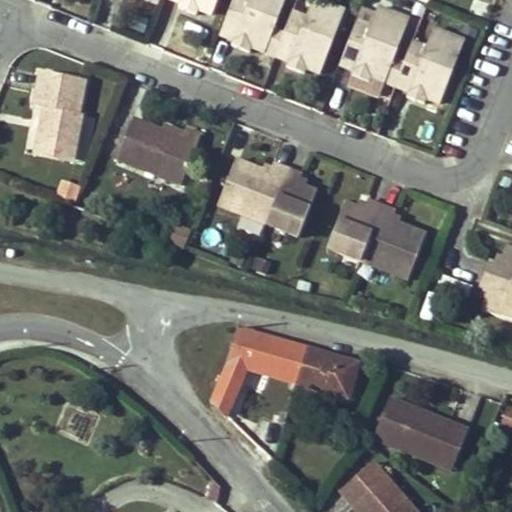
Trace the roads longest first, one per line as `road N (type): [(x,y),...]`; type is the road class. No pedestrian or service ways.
road 1 (residential): [(511,33),(463,160),(426,169),(0,5)]
road 2 (residential): [(511,376),(453,356),(155,298)]
road 3 (residential): [(285,511),(132,360)]
road 4 (unclassified): [(155,298),(0,267)]
road 5 (unclassified): [(0,334),(44,329),(132,360)]
